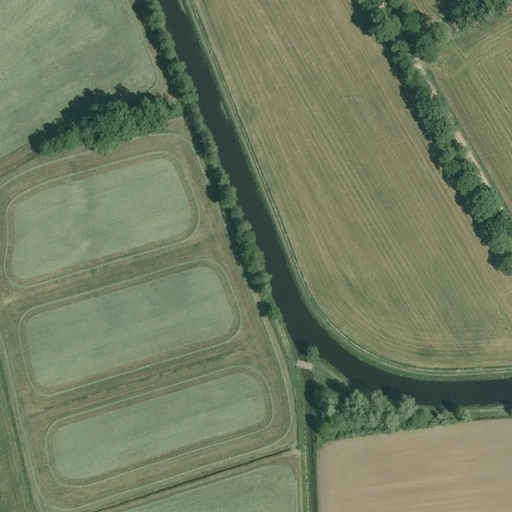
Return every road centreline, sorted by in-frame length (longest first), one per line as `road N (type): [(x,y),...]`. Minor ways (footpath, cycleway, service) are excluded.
road 1 (track): [(511,409),(380,403),(330,372),(291,362),(306,511)]
road 2 (track): [(381,0),(511,229)]
